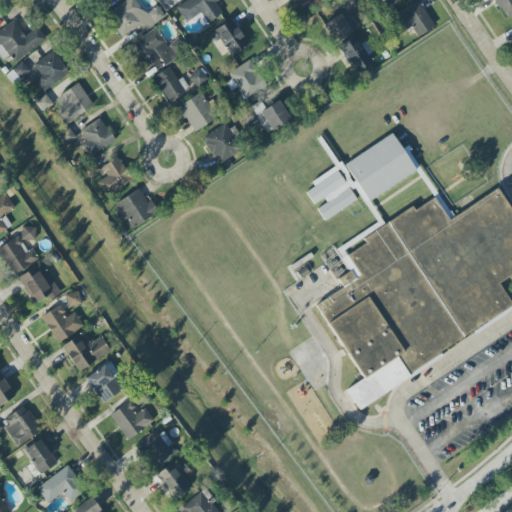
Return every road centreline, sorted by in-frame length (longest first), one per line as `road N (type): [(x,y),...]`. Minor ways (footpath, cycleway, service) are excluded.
road 1 (residential): [(0,298),(156,511)]
road 2 (residential): [(55,0),(157,146)]
